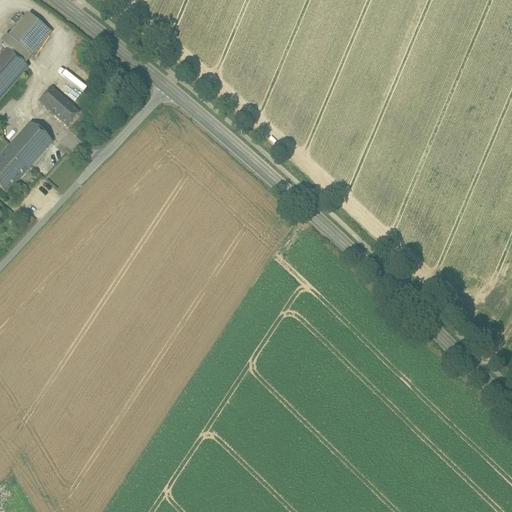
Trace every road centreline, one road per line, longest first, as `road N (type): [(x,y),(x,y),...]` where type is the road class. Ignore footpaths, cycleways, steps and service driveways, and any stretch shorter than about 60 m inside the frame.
road 1 (secondary): [(511,405),(306,207),(166,87)]
road 2 (unclassified): [(166,87),(0,265)]
road 3 (secondary): [(166,87),(55,0)]
